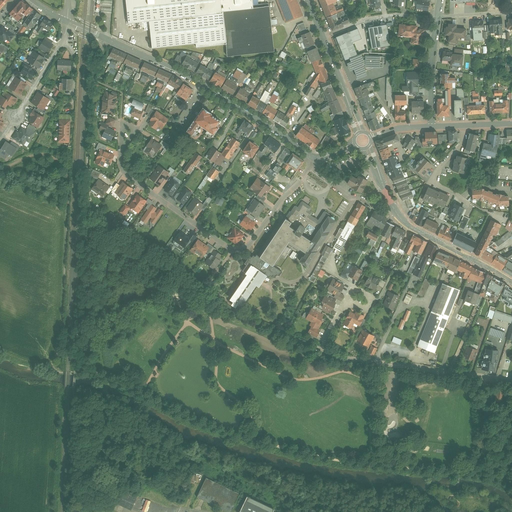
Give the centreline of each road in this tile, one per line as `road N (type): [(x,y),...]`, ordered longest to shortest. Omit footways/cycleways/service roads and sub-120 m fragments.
road 1 (residential): [(122,93),(125,173),(241,256),(312,157)]
road 2 (unclassified): [(66,21),(180,73),(312,157)]
road 3 (residential): [(511,380),(330,353),(323,343),(345,301)]
road 4 (secondary): [(362,140),(405,223),(511,281)]
road 5 (residential): [(462,125),(462,141),(431,181),(501,218)]
